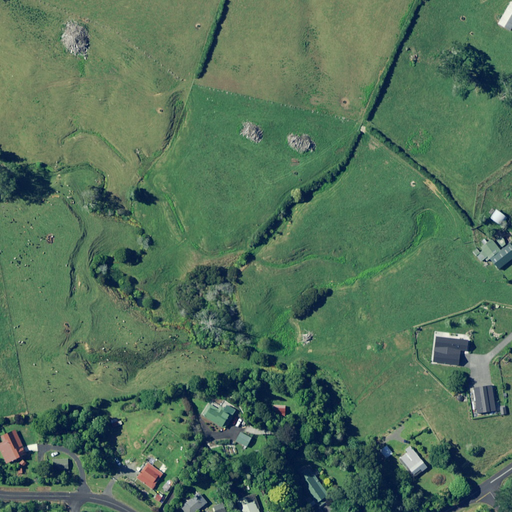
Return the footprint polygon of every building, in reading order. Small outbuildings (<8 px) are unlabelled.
[(511,26),(511,2),(498,24),(510,31),(511,26)] [(487,213),(492,216),(491,219),(501,226),(507,218),(497,210),(496,212),(491,208),(487,213)] [(506,244),(500,237),(496,240),(502,247),(506,244)] [(481,241),(483,244),(473,252),(481,262),(485,259),(487,262),(490,260),(498,270),(511,258),(511,246),(510,243),(501,251),(491,238),(486,242),(484,238),(481,241)] [(495,411),(491,386),(473,389),(477,414),(495,411)] [(224,410),(210,401),(201,415),(225,429),(236,410),(227,405),(224,410)] [(117,415),(108,417),(111,427),(119,425),(117,415)] [(26,455),(15,430),(0,437),(3,442),(0,443),(0,450),(6,463),(26,455)] [(251,438),(240,433),(235,441),(246,447),(251,438)] [(393,453),(387,446),(380,451),(386,459),(393,453)] [(398,460),(412,477),(421,469),(422,471),(427,467),(410,446),(405,450),(407,453),(398,460)] [(68,469),(68,459),(53,460),(53,470),(68,469)] [(160,473),(148,463),(136,478),(151,490),(163,474),(160,473)] [(328,496),(309,467),(300,473),(303,478),(300,481),(310,496),(305,499),(311,507),(317,503),(319,507),(324,503),(322,500),(328,496)] [(171,486),(166,482),(162,488),(168,492),(171,486)] [(194,511),(207,503),(198,492),(180,507),(184,511),(194,511)] [(258,511),(258,509),(259,508),(254,493),(235,500),(239,511),(258,511)] [(221,502),(212,506),(215,511),(222,511),(225,511),(221,502)]
